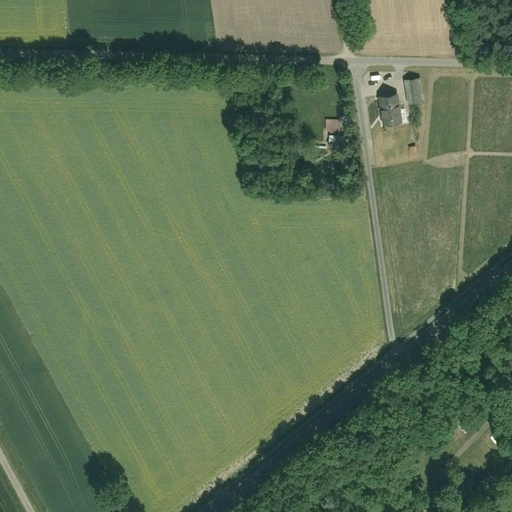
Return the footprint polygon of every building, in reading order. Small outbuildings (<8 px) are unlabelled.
[(365,76),(366,87),(381,86),(380,75),(365,76)] [(424,77),(404,79),(407,103),(427,100),(424,77)] [(380,97),(383,126),(402,124),(399,95),(380,97)] [(341,121),(322,122),(323,141),(342,140),(341,121)] [(431,493),(421,511),(446,511),(451,504),(431,493)]
